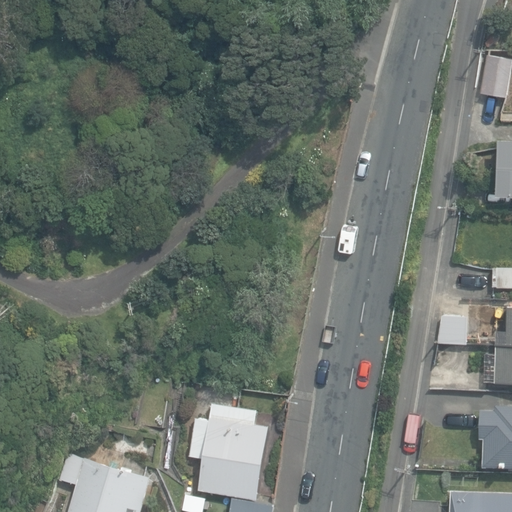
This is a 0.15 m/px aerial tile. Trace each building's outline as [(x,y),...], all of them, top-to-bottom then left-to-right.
[(482,92),(508,96),(511,76),(511,56),(489,53),(482,92)] [(511,194),(511,138),(502,138),(500,194),(511,194)] [(494,287),(511,286),(511,265),(495,266),(494,287)] [(511,303),(498,303),(497,344),(511,344),(511,303)] [(440,342),(468,343),(468,342),(469,316),(444,315),(440,342)] [(511,344),(497,344),(497,382),(511,382),(511,344)] [(201,489),(260,498),(272,424),(258,422),(260,408),(214,401),(211,418),(198,416),(192,454),(206,456),(201,489)] [(511,466),(511,403),(498,404),(498,408),(482,408),(482,437),(485,437),(484,466),(511,466)] [(69,511),(142,511),(154,475),(70,451),(62,478),(79,483),(69,511)] [(459,511),(511,511),(511,490),(454,488),(452,511),(460,511),(459,511)] [(184,509),(198,511),(205,511),(208,497),(187,493),(184,509)] [(225,511),(269,511),(271,503),(229,495),(225,511)]
